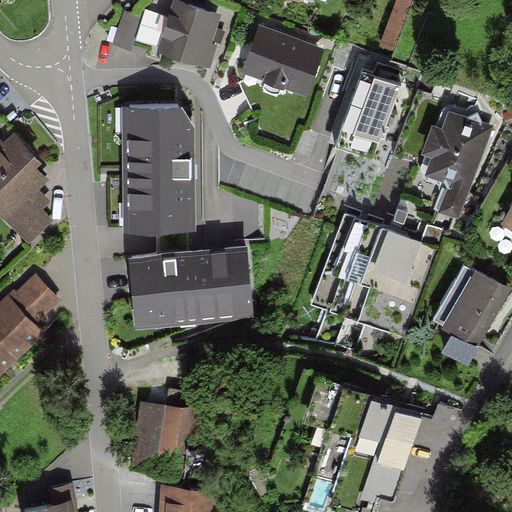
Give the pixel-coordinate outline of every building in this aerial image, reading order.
[(214,38),(223,10),(194,0),(171,0),(167,14),(145,6),(142,16),(124,9),(114,39),(160,55),(163,46),(211,62),(219,40),(214,38)] [(412,1),(408,0),(396,0),(382,45),(396,49),(412,1)] [(325,45),(261,21),(243,68),(266,76),(264,82),(268,85),(275,88),(280,88),(282,82),(307,91),(325,45)] [(366,60),(336,137),(374,152),(404,74),(366,60)] [(183,97),(124,98),(125,223),(196,223),(195,117),(183,97)] [(469,112),(450,106),(443,124),(432,120),(423,146),(434,150),(428,167),(448,174),(436,208),(460,217),(494,123),(482,118),(478,109),(469,112)] [(0,210),(29,241),(54,217),(42,205),(49,198),(38,186),(50,174),(37,161),(44,154),(15,124),(0,138),(0,210)] [(511,193),(499,216),(511,223),(511,193)] [(409,205),(399,201),(394,212),(405,216),(409,205)] [(447,229),(428,219),(422,234),(349,204),(312,298),(330,306),(317,338),(394,368),(447,229)] [(249,237),(131,248),(138,318),(255,307),(249,237)] [(432,312),(453,324),(479,340),(486,328),(511,285),(511,283),(466,256),(432,312)] [(35,268),(0,300),(0,370),(46,328),(38,319),(62,297),(35,268)] [(469,357),(479,340),(453,324),(443,340),(469,357)] [(426,407),(321,369),(304,414),(319,419),(312,439),(322,443),(302,500),(308,503),(324,509),(326,509),(329,499),(364,511),(373,511),(379,496),(392,501),(426,407)] [(201,401),(141,395),(135,458),(194,464),(201,401)] [(164,476),(161,511),(219,511),(222,480),(164,476)] [(54,496),(17,504),(19,511),(75,511),(76,511),(78,511),(72,480),(52,484),(54,496)]
